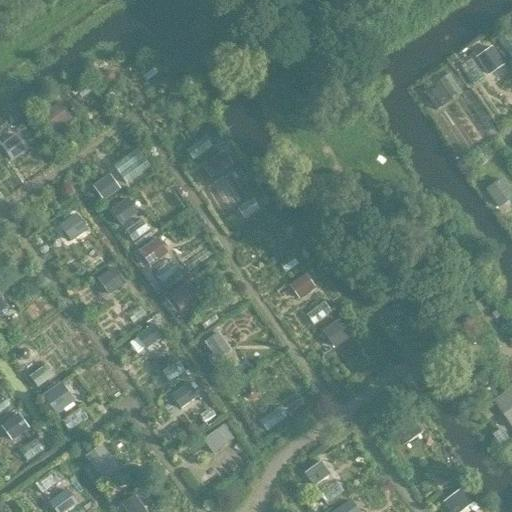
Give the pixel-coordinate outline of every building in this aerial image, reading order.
[(441,78),(420,95),(434,111),(454,94),(441,78)] [(43,113),(56,130),(73,117),(61,100),(43,113)] [(199,132),(175,150),(187,167),(211,149),(199,132)] [(9,137),(0,143),(0,166),(20,152),(9,137)] [(220,173),(235,164),(226,150),(211,160),(220,173)] [(511,191),(500,175),(481,189),(494,208),(511,195),(511,191)] [(129,197),(111,209),(121,224),(139,212),(129,197)] [(258,207),(229,227),(240,243),(268,222),(258,207)] [(70,211),(45,230),(58,246),(82,226),(70,211)] [(155,235),(131,253),(145,272),(169,254),(155,235)] [(117,267),(100,275),(108,293),(125,285),(117,267)] [(305,272),(290,284),(301,299),(317,286),(305,272)] [(187,281),(169,294),(181,311),(200,298),(187,281)] [(152,318),(130,335),(142,351),(165,335),(152,318)] [(338,325),(319,341),(330,355),(350,340),(338,325)] [(218,332),(198,346),(211,363),(230,350),(218,332)] [(172,393),(183,409),(201,397),(190,381),(172,393)] [(64,386),(40,402),(52,420),(76,404),(64,386)] [(511,390),(494,403),(511,428),(511,390)] [(9,404),(0,409),(0,432),(20,419),(9,404)] [(218,429),(195,442),(203,457),(226,443),(218,429)] [(103,443),(86,454),(98,472),(115,460),(103,443)] [(321,460),(305,473),(315,486),(332,473),(321,460)] [(440,460),(419,476),(432,494),(453,478),(440,460)] [(137,496),(119,510),(120,511),(145,511),(148,511),(137,496)] [(356,511),(350,503),(337,511),(356,511)]
